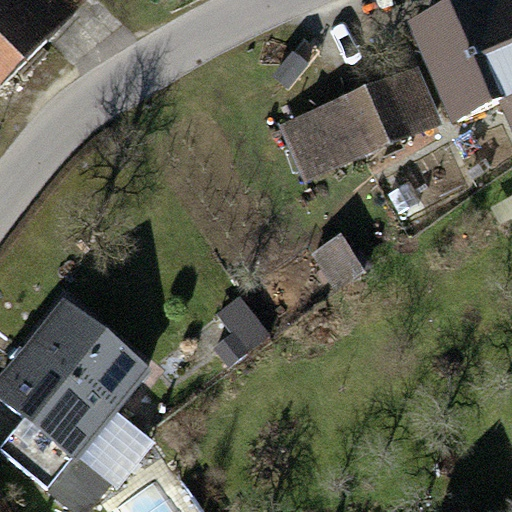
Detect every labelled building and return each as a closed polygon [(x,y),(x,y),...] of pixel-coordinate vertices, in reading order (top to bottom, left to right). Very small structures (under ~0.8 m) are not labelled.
[(0,0),(0,99),(1,100),(96,0),(0,0)] [(511,0),(490,0),(492,5),(404,42),(420,78),(316,121),(343,187),(511,117),(511,0)] [(354,231),(263,287),(287,325),(377,269),(354,231)] [(207,324),(233,366),(277,338),(251,297),(207,324)] [(156,388),(69,316),(0,399),(0,405),(84,474),(156,388)] [(211,511),(203,490),(148,511),(211,511)] [(8,511),(0,498),(0,511),(8,511)]
